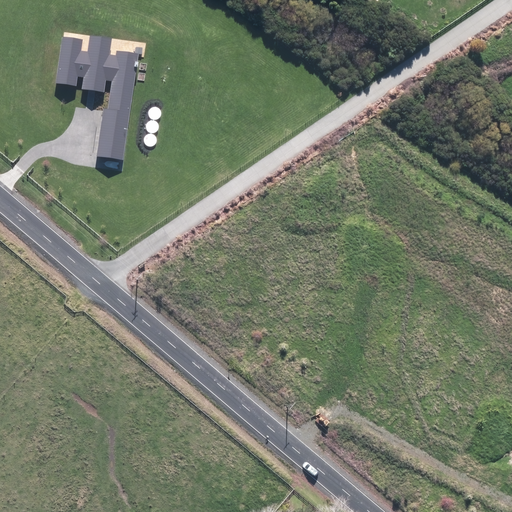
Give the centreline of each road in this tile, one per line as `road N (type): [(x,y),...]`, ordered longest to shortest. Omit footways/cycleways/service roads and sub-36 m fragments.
road 1 (residential): [(98,281),(506,0)]
road 2 (tertiary): [(370,511),(98,281)]
road 3 (tertiary): [(98,281),(0,198)]
